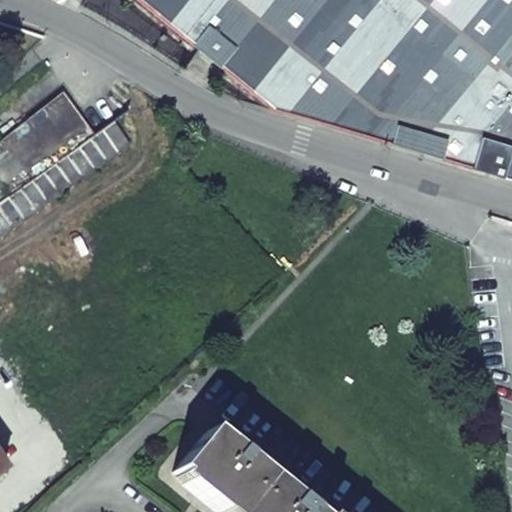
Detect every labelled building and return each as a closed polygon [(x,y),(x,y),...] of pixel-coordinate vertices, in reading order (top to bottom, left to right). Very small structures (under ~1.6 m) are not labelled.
[(511,0),(135,0),(269,109),(511,180),(511,0)] [(0,180),(10,194),(93,135),(61,93),(0,141),(0,180)] [(0,239),(130,146),(112,121),(93,135),(10,194),(0,201),(0,239)] [(171,473),(219,511),(303,511),(205,431),(171,473)] [(0,491),(0,511),(18,511),(25,506),(10,485),(0,491)]
